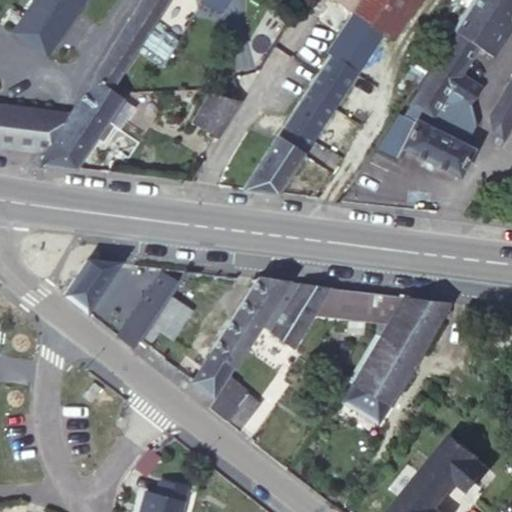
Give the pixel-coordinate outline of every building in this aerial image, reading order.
[(29,0),(8,30),(45,56),(83,0),(29,0)] [(140,0),(92,76),(110,89),(135,49),(152,23),(167,0),(140,0)] [(333,0),(350,11),(356,0),(333,0)] [(382,33),(404,0),(362,0),(353,14),(382,33)] [(420,0),(404,0),(382,33),(383,34),(394,41),(420,0)] [(511,0),(473,0),(453,31),(457,33),(478,46),(493,57),(511,28),(511,0)] [(328,52),(331,54),(357,73),(383,34),(382,33),(353,14),(328,52)] [(177,39),(152,23),(135,49),(160,65),(177,39)] [(402,116),(398,113),(374,150),(395,161),(402,148),(458,176),(471,149),(464,145),(474,126),(467,123),(472,114),(469,102),(480,88),(461,75),(478,46),(457,33),(402,116)] [(331,54),(277,135),(302,153),(357,73),(331,54)] [(135,106),(110,89),(92,76),(70,112),(44,154),(38,163),(39,164),(75,168),(96,137),(102,142),(114,125),(120,128),(135,106)] [(511,125),(511,76),(489,115),(492,131),(499,136),(494,142),(500,146),(511,125)] [(192,121),(218,137),(240,100),(209,92),(192,121)] [(0,148),(44,154),(70,112),(0,103),(0,148)] [(302,153),(277,135),(241,189),(276,193),(302,153)] [(62,295),(84,312),(117,262),(87,259),(62,295)] [(159,274),(117,336),(132,348),(138,341),(149,323),(168,295),(178,280),(172,276),(169,281),(159,274)] [(258,277),(255,281),(210,350),(211,351),(234,366),(260,325),(288,281),(258,277)] [(300,283),(288,281),(260,325),(270,333),(300,283)] [(328,287),(300,283),(270,333),(291,348),(312,314),(327,289),(328,287)] [(403,298),(327,289),(312,314),(388,323),(403,298)] [(168,295),(149,323),(158,329),(171,339),(190,311),(168,295)] [(446,304),(403,298),(388,323),(387,325),(382,333),(342,401),(378,423),(446,304)] [(149,323),(138,341),(146,348),(158,329),(149,323)] [(387,325),(379,324),(377,332),(382,333),(387,325)] [(211,351),(192,382),(214,399),(218,392),(228,376),(234,366),(211,351)] [(248,391),(228,376),(218,392),(236,406),(246,393),(248,391)] [(218,392),(214,399),(209,408),(238,431),(259,404),(246,393),(236,406),(218,392)] [(451,435),(420,474),(446,495),(456,482),(468,491),(487,467),(477,459),(478,457),(451,435)] [(420,474),(389,511),(440,511),(435,507),(446,495),(420,474)] [(160,481),(156,494),(181,501),(185,488),(160,481)] [(178,511),(181,501),(156,494),(145,491),(138,511),(178,511)]
